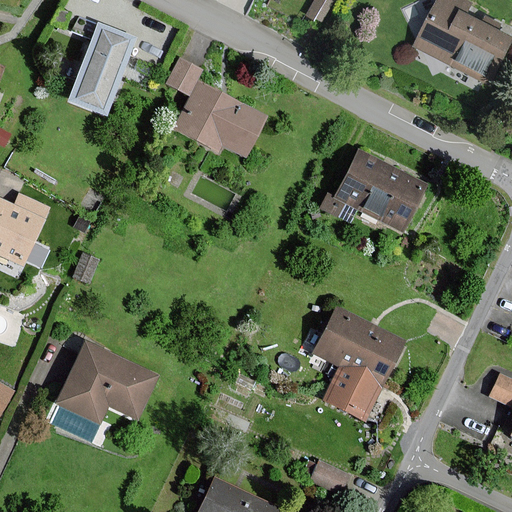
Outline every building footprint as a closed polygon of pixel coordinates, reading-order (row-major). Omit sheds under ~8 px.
[(438,0),(416,45),(490,83),(511,39),(511,37),(453,7),(456,0),(438,0)] [(74,104),(110,120),(141,46),(105,30),(74,104)] [(189,95),(203,69),(181,58),(167,83),(189,95)] [(180,121),(247,155),(266,117),(199,84),(180,121)] [(361,157),(338,199),(404,235),(427,193),(361,157)] [(0,200),(0,256),(21,267),(48,209),(17,195),(12,206),(0,200)] [(402,340),(337,310),(317,352),(344,365),(327,400),(365,418),(379,387),(402,340)] [(86,342),(58,403),(63,405),(100,422),(108,405),(138,418),(158,375),(86,342)] [(511,379),(502,375),(491,398),(511,408),(511,379)] [(17,391),(0,381),(0,418),(1,419),(17,391)] [(344,485),(349,467),(315,457),(310,475),(344,485)] [(287,511),(216,480),(201,511),(287,511)]
